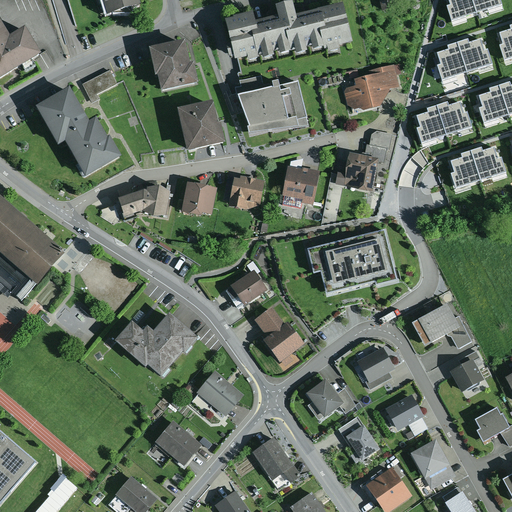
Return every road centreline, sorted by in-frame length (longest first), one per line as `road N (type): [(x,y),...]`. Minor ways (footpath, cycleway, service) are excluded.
road 1 (residential): [(64,214),(138,175),(232,163),(365,129)]
road 2 (residential): [(64,214),(206,312),(273,398)]
road 3 (residential): [(0,106),(175,24),(257,0)]
road 4 (residential): [(378,327),(408,349),(494,511)]
road 5 (residential): [(385,197),(409,222),(430,274),(425,294),(378,327)]
road 6 (residential): [(273,398),(177,507)]
road 7 (residential): [(273,398),(352,511)]
road 8 (residential): [(273,398),(358,333),(378,327)]
